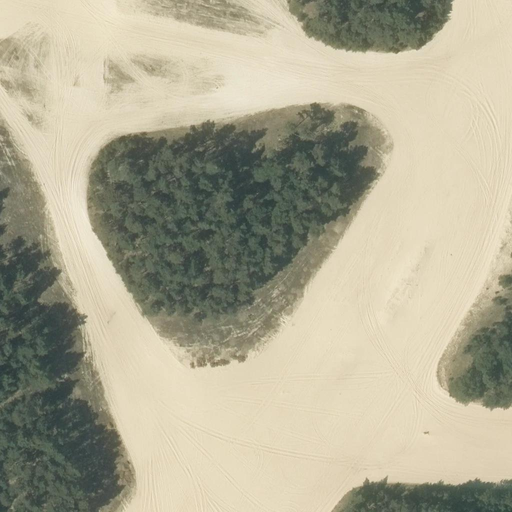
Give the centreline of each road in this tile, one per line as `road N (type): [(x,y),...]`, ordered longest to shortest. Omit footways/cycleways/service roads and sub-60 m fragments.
road 1 (track): [(511,25),(395,73),(278,61),(15,0)]
road 2 (track): [(294,511),(422,343),(481,209),(511,101)]
road 3 (track): [(511,448),(440,446),(364,420)]
